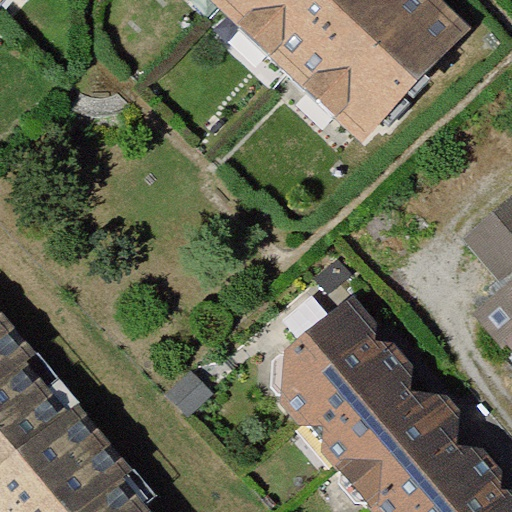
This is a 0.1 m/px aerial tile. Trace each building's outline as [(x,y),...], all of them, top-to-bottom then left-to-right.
[(211,0),(229,17),(245,0),(211,0)] [(436,0),(245,0),(229,17),(360,144),(472,36),(436,0)] [(507,288),(476,314),(511,356),(511,197),(464,237),(507,288)] [(511,511),(511,486),(343,297),(253,376),(374,511),(511,511)] [(0,511),(146,511),(147,511),(157,503),(0,319),(0,511)]
